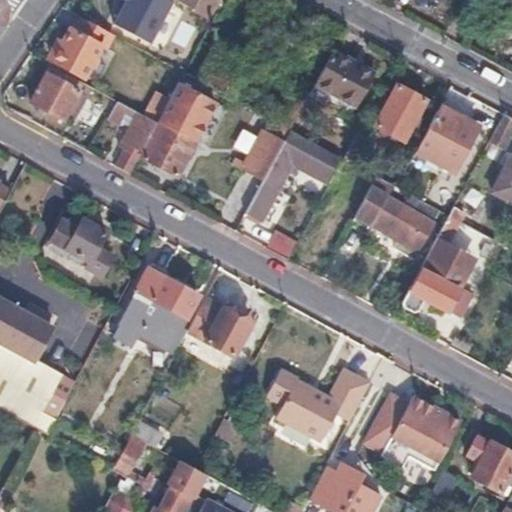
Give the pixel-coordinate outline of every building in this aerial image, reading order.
[(148,41),(170,1),(168,0),(124,0),(120,8),(112,24),(148,41)] [(124,0),(116,0),(114,5),(120,8),(124,0)] [(168,0),(170,1),(182,7),(207,21),(218,0),(168,0)] [(115,35),(77,15),(51,63),(81,79),(99,45),(107,49),(115,35)] [(248,61),(215,44),(196,80),(220,93),(228,97),(248,61)] [(374,75),(331,51),(313,84),(357,107),(374,75)] [(82,83),(49,65),(29,101),(62,119),(67,110),(75,114),(84,98),(76,94),(82,83)] [(182,72),(178,81),(188,87),(216,102),(220,93),(196,80),(182,72)] [(285,108),(277,103),(268,119),(269,119),(288,130),(307,95),(303,93),(308,85),(302,81),(298,89),(296,88),(285,108)] [(214,103),(177,83),(174,88),(155,123),(157,124),(140,156),(175,176),(214,103)] [(423,101),(395,85),(373,126),(402,142),(423,101)] [(154,91),(141,115),(154,122),(167,98),(154,91)] [(124,114),(133,119),(118,146),(122,149),(113,166),(127,173),(155,123),(154,122),(141,115),(116,102),(107,118),(118,124),(124,114)] [(476,126),(437,105),(413,152),(441,167),(452,172),(476,126)] [(511,126),(511,119),(500,113),(486,141),(500,149),(511,126)] [(269,119),(263,130),(282,141),(287,133),(288,130),(269,119)] [(241,170),(261,180),(282,141),(263,130),(241,170)] [(336,160),(287,133),(282,141),(261,180),(243,213),(256,220),(288,160),(325,180),(336,160)] [(364,139),(354,134),(343,155),(352,160),(364,139)] [(437,175),(441,167),(413,152),(408,160),(437,175)] [(511,157),(508,155),(488,192),(511,205),(511,157)] [(391,186),(374,177),(350,222),(365,230),(368,225),(393,239),(388,249),(409,261),(430,222),(402,207),(384,198),(391,186)] [(0,207),(9,191),(0,186),(0,207)] [(409,196),(402,207),(430,222),(436,210),(419,201),(409,196)] [(462,213),(450,207),(446,215),(457,221),(462,213)] [(446,215),(434,237),(445,243),(457,221),(446,215)] [(60,220),(49,241),(88,263),(86,268),(101,276),(112,256),(96,248),(105,233),(87,224),(85,229),(77,224),(75,228),(60,220)] [(445,243),(434,237),(400,300),(402,306),(411,311),(415,309),(421,298),(444,310),(443,310),(457,318),(470,293),(456,286),(464,271),(448,263),(456,249),(445,243)] [(152,263),(146,267),(115,322),(118,324),(111,336),(129,346),(136,334),(172,354),(185,331),(186,329),(181,327),(198,296),(164,278),(164,270),(152,263)] [(185,331),(203,341),(230,356),(248,324),(238,318),(242,310),(225,300),(220,308),(202,299),(186,329),(185,331)] [(0,342),(36,362),(53,330),(47,326),(53,315),(34,305),(28,316),(0,300),(0,342)] [(0,409),(31,426),(75,342),(53,330),(36,362),(0,342),(0,409)] [(265,395),(281,403),(274,417),(318,440),(332,412),(348,420),(368,382),(341,368),(328,395),(319,390),(317,394),(303,386),(305,383),(296,378),(296,377),(279,368),(265,395)] [(305,383),(303,386),(317,394),(319,390),(305,383)] [(398,395),(390,390),(363,439),(372,444),(398,395)] [(408,400),(398,395),(372,444),(381,449),(380,451),(401,462),(405,455),(419,462),(421,458),(434,465),(460,418),(444,409),(441,415),(435,411),(438,406),(412,392),(408,400)] [(444,409),(438,406),(435,411),(441,415),(444,409)] [(160,434),(138,422),(131,433),(154,446),(160,434)] [(233,431),(217,422),(209,435),(226,444),(233,431)] [(143,441),(130,434),(111,468),(125,475),(143,441)] [(466,454),(478,460),(469,475),(498,491),(511,465),(511,452),(489,440),(488,441),(476,435),(466,454)] [(204,474),(203,474),(191,467),(178,460),(169,476),(172,485),(160,507),(156,505),(152,511),(183,511),(193,495),(204,474)] [(325,463),(317,477),(307,496),(336,511),(351,483),(349,482),(351,478),(357,468),(342,460),(337,470),(325,463)] [(456,478),(441,470),(427,494),(443,503),(456,478)] [(353,479),(351,483),(360,488),(362,484),(353,479)] [(360,488),(351,483),(336,511),(368,511),(379,493),(362,484),(360,488)] [(228,487),(222,498),(247,511),(271,511),(272,511),(228,487)] [(111,511),(127,511),(133,503),(114,492),(104,508),(111,511)] [(438,511),(443,503),(427,494),(417,511),(438,511)] [(511,511),(511,495),(510,494),(499,511),(511,511)] [(229,511),(205,499),(198,511),(229,511)] [(298,511),(300,509),(287,502),(281,511),(298,511)]
